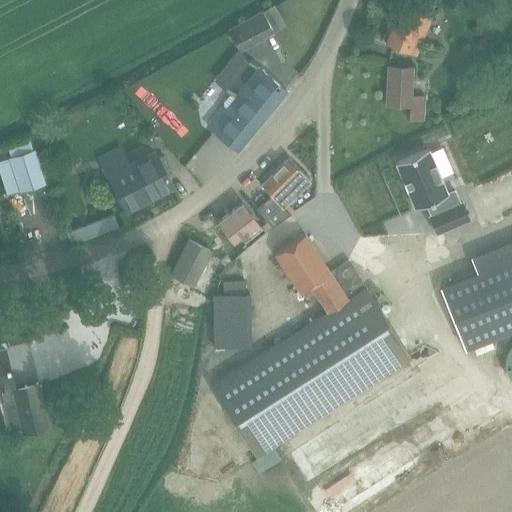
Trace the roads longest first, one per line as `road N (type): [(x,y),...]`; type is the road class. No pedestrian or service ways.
road 1 (unclassified): [(0,277),(120,245),(228,178),(286,117),(351,0)]
road 2 (track): [(79,511),(130,406),(150,340),(160,226)]
